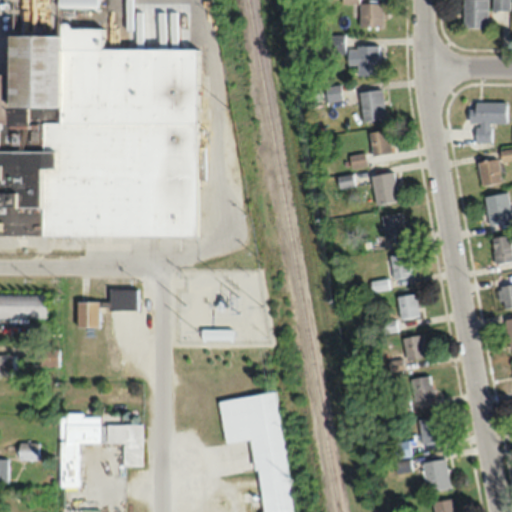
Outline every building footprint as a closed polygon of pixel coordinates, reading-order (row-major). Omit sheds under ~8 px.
[(461,0),(461,27),(486,27),(486,0),(461,0)] [(490,0),(490,9),(509,9),(508,0),(490,0)] [(381,2),(358,2),(358,27),(381,27),(381,2)] [(0,231),(196,234),(198,49),(102,48),(102,28),(56,27),(56,34),(6,34),(5,74),(0,74),(0,231)] [(356,75),(379,75),(379,45),(347,45),(347,64),(356,64),(356,75)] [(326,99),(339,98),(339,86),(326,86),(326,99)] [(362,121),(384,117),(380,88),(358,91),(362,121)] [(506,122),(506,101),(469,100),(468,121),(475,121),(475,141),(490,141),(490,121),(506,122)] [(367,132),(372,155),(391,151),(386,128),(367,132)] [(350,166),(365,165),(364,152),(349,154),(350,166)] [(480,184),(501,182),(498,157),(477,159),(480,184)] [(375,203),(398,200),(394,170),(371,173),(375,203)] [(338,185),(353,185),(353,174),(338,174),(338,185)] [(483,195),(488,225),(511,220),(507,191),(483,195)] [(381,214),(385,237),(405,234),(401,211),(381,214)] [(491,237),(495,263),(511,260),(511,241),(511,234),(491,237)] [(392,278),(411,275),(408,251),(389,254),(392,278)] [(511,307),(511,283),(499,285),(502,309),(511,307)] [(138,288),(109,288),(109,309),(137,309),(138,288)] [(0,316),(45,316),(45,292),(0,292),(0,316)] [(400,318),(419,316),(416,293),(398,295),(400,318)] [(99,301),(76,301),(76,326),(99,326),(99,301)] [(427,356),(422,333),(403,337),(407,360),(427,356)] [(57,348),(42,348),(42,365),(57,365),(57,348)] [(0,376),(15,377),(15,353),(0,353),(0,376)] [(435,398),(430,375),(410,379),(415,402),(435,398)] [(286,511),(286,395),(221,395),(221,441),(258,441),(258,511),(286,511)] [(60,485),(77,485),(78,441),(99,441),(99,414),(60,413),(60,485)] [(440,442),(438,417),(420,419),(421,443),(440,442)] [(141,423),(106,423),(106,441),(123,441),(123,465),(141,465),(141,423)] [(18,459),(38,459),(38,441),(18,441),(18,459)] [(427,492),(450,488),(444,458),(422,462),(427,492)] [(432,502),(433,511),(454,511),(452,498),(432,502)]
